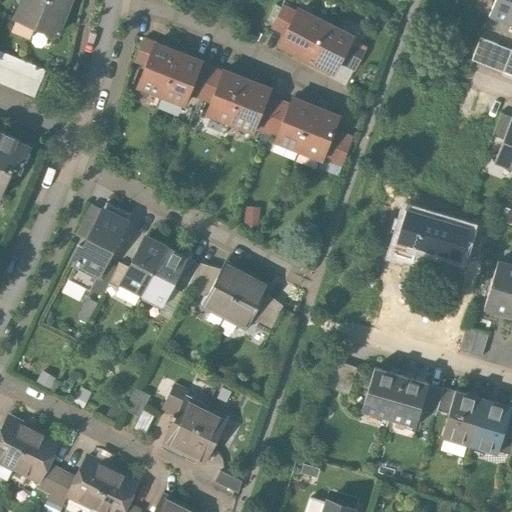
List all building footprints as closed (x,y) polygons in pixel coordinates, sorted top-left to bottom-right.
[(25,0),(18,20),(38,28),(49,0),(25,0)] [(72,0),(49,0),(38,28),(58,36),(72,0)] [(489,10),(493,0),(479,0),(478,6),(489,10)] [(511,0),(494,0),(488,16),(511,24),(511,0)] [(271,30),(283,36),(295,14),(282,8),(271,30)] [(276,51),(303,65),(323,26),(296,12),(295,14),(283,36),(276,51)] [(350,40),(323,26),(303,65),(330,79),(338,64),(349,42),(350,40)] [(261,44),(265,37),(256,32),(252,40),(261,44)] [(505,45),(479,37),(474,55),(499,62),(505,45)] [(134,65),(144,68),(153,46),(143,42),(134,65)] [(359,47),(349,42),(338,64),(347,69),(359,47)] [(136,88),(159,97),(177,52),(154,43),(153,46),(144,68),(136,88)] [(0,52),(0,84),(35,99),(46,72),(0,52)] [(200,62),(177,52),(159,97),(183,106),(187,95),(199,65),(200,62)] [(222,74),(199,65),(187,95),(210,104),(222,74)] [(206,116),(229,125),(246,80),(223,71),(222,74),(210,104),(206,116)] [(270,89),(246,80),(229,125),(252,134),(254,130),(266,98),(270,89)] [(289,106),(266,98),(254,130),(276,139),(289,106)] [(274,143),(297,152),(315,107),(292,98),(289,106),(276,139),(274,143)] [(338,116),(315,107),(297,152),(321,161),(332,132),(338,116)] [(502,136),(510,114),(500,110),(492,132),(502,136)] [(493,160),(511,167),(511,112),(510,114),(502,136),(493,160)] [(352,139),(332,132),(321,161),(317,170),(337,177),(352,139)] [(33,149),(4,137),(0,145),(0,200),(4,202),(16,174),(22,177),(33,149)] [(77,259),(87,264),(119,204),(109,199),(103,209),(88,238),(82,235),(74,249),(80,252),(77,259)] [(77,232),(82,235),(88,238),(103,209),(92,203),(77,232)] [(131,210),(119,204),(87,264),(100,271),(106,259),(131,210)] [(258,210),(245,210),(244,228),(257,229),(258,210)] [(143,290),(144,289),(169,241),(149,230),(131,266),(123,280),(143,290)] [(188,251),(169,241),(144,289),(163,299),(172,283),(186,256),(188,251)] [(309,258),(303,251),(295,258),(302,265),(309,258)] [(199,263),(186,256),(172,283),(185,290),(199,263)] [(511,314),(511,310),(511,259),(500,256),(485,306),(511,314)] [(212,310),(224,316),(249,268),(227,257),(221,267),(205,301),(203,305),(203,308),(209,311),(212,310)] [(117,265),(106,259),(100,271),(91,288),(101,294),(108,281),(117,265)] [(119,260),(117,265),(108,281),(120,287),(123,280),(131,266),(119,260)] [(185,290),(205,301),(221,267),(201,260),(199,263),(185,290)] [(270,279),(249,268),(224,316),(237,322),(238,326),(243,329),(247,328),(249,324),(266,288),(270,279)] [(283,302),(266,288),(249,324),(269,334),(283,302)] [(466,327),(459,349),(481,355),(488,333),(466,327)] [(119,355),(112,360),(115,364),(122,359),(119,355)] [(357,365),(335,357),(325,383),(347,391),(357,365)] [(375,365),(362,408),(388,415),(401,372),(375,365)] [(401,372),(388,415),(414,423),(419,407),(427,380),(401,372)] [(441,385),(427,380),(419,407),(433,411),(434,407),(441,385)] [(441,385),(434,407),(448,411),(455,389),(441,385)] [(75,402),(83,406),(90,391),(82,387),(75,402)] [(126,408),(141,415),(144,409),(151,394),(137,387),(126,408)] [(163,408),(178,415),(187,397),(188,396),(173,388),(163,408)] [(484,397),(455,389),(448,411),(441,434),(470,443),(484,397)] [(164,444),(184,453),(206,407),(187,397),(178,415),(164,444)] [(484,397),(470,443),(496,451),(496,447),(507,413),(510,405),(484,397)] [(114,403),(107,416),(115,420),(122,408),(114,403)] [(226,417),(206,407),(184,453),(204,463),(226,417)] [(154,414),(144,409),(141,415),(135,427),(145,432),(154,414)] [(511,414),(507,413),(496,447),(508,451),(511,437),(511,414)] [(0,459),(15,467),(34,427),(9,415),(0,432),(0,459)] [(60,440),(34,427),(15,467),(40,479),(50,460),(60,440)] [(68,495),(93,507),(113,468),(87,455),(78,474),(68,495)] [(37,486),(51,493),(64,468),(50,460),(40,479),(37,486)] [(78,474),(64,468),(51,493),(49,498),(63,505),(68,495),(78,474)] [(138,481),(113,468),(93,507),(102,511),(122,511),(129,500),(138,481)] [(216,480),(238,491),(242,479),(221,469),(216,480)] [(426,479),(417,476),(414,487),(423,490),(426,479)] [(179,511),(186,501),(165,490),(154,511),(179,511)] [(347,511),(349,508),(309,494),(302,511),(347,511)] [(48,511),(58,511),(63,505),(49,498),(43,509),(48,511)] [(139,511),(142,506),(129,500),(122,511),(139,511)] [(205,511),(206,511),(186,501),(179,511),(205,511)]
